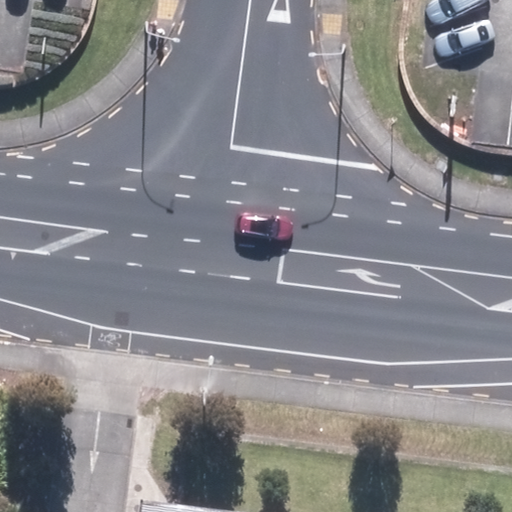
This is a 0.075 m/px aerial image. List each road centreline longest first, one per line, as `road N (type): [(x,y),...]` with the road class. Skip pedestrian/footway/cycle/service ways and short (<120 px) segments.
road 1 (secondary): [(225,257),(511,294)]
road 2 (unclassified): [(250,0),(225,257)]
road 3 (secondary): [(0,228),(225,257)]
